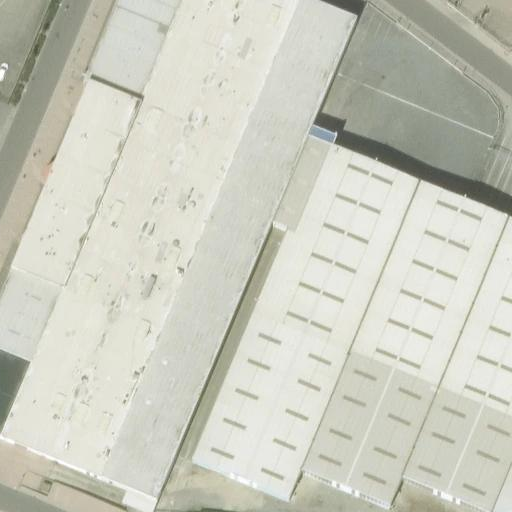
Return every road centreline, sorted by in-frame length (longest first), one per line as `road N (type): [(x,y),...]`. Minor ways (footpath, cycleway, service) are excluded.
road 1 (unclassified): [(0,197),(80,0)]
road 2 (unclassified): [(511,72),(404,0)]
